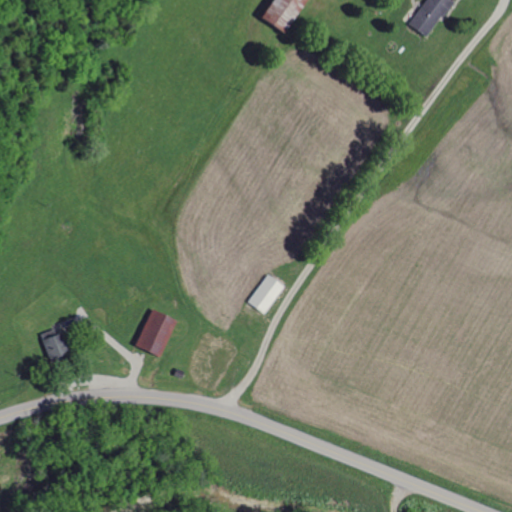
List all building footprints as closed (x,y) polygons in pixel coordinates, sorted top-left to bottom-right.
[(267,0),(256,19),(279,33),(299,0),(267,0)] [(450,1),(448,0),(423,0),(405,24),(422,38),(450,1)] [(244,302),(261,314),(281,286),(264,274),(244,302)] [(156,357),(171,320),(147,310),(131,347),(156,357)] [(46,360),(65,353),(57,333),(38,340),(46,360)]
